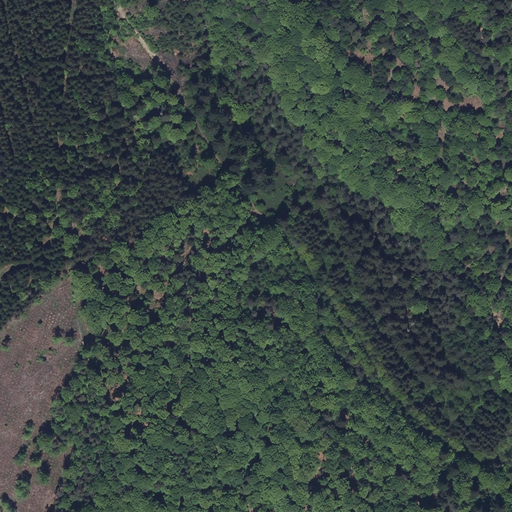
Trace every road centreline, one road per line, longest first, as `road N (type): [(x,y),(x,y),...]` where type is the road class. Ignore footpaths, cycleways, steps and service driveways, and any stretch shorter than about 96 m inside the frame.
road 1 (track): [(110,0),(348,333),(355,369),(433,439),(495,461),(511,447)]
road 2 (track): [(355,369),(320,337),(261,329),(199,346),(62,270),(10,265),(0,288)]
road 3 (track): [(506,127),(418,0)]
